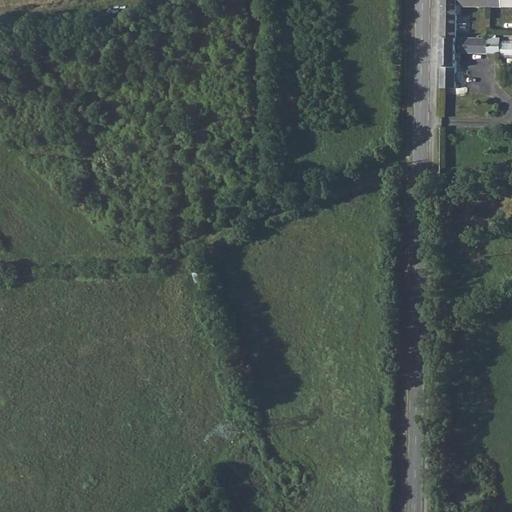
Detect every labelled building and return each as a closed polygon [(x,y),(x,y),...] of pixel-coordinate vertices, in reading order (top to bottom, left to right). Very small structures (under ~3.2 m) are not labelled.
[(443,0),(442,91),(457,91),(458,55),(458,39),(459,9),(502,8),(502,0),(443,0)] [(511,0),(502,0),(502,8),(511,8),(511,0)] [(458,55),(472,55),(473,40),(458,39),(458,55)] [(472,55),(481,55),(480,40),(473,40),(472,55)] [(480,40),(481,55),(489,55),(489,41),(480,40)]
